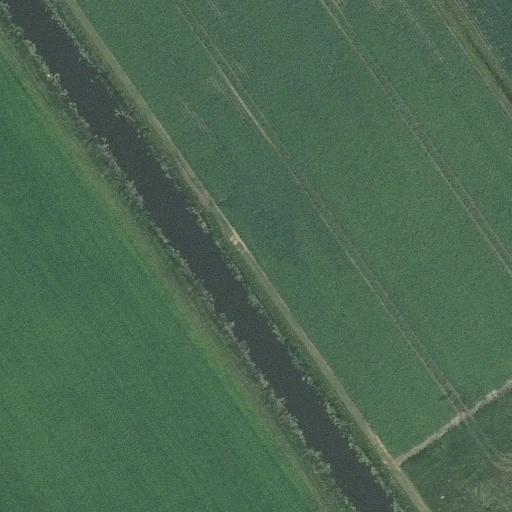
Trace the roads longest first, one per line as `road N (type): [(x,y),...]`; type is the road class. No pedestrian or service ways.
road 1 (track): [(422,511),(67,0)]
road 2 (track): [(328,511),(0,38)]
